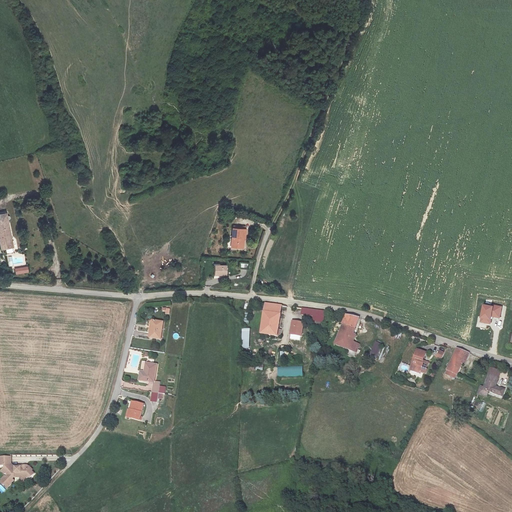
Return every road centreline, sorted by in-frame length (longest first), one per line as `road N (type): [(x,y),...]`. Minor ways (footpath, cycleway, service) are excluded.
road 1 (unclassified): [(511,361),(351,311),(251,297)]
road 2 (track): [(271,226),(349,41),(356,0)]
road 3 (unclassified): [(138,296),(115,395),(65,467)]
road 4 (unclassified): [(138,296),(0,284)]
